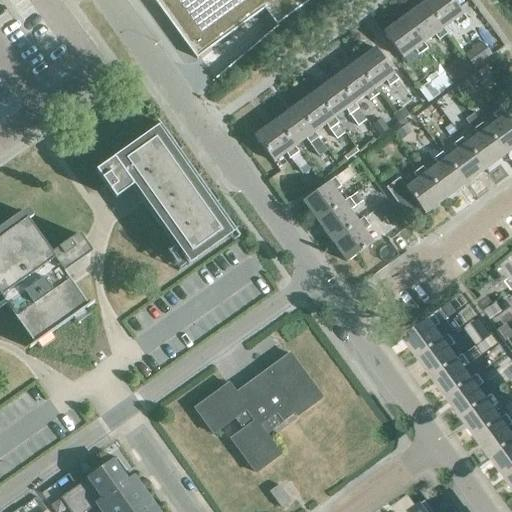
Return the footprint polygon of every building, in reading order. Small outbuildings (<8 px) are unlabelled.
[(276,25),(310,0),(153,0),(196,59),(264,9),(276,25)] [(442,29),(453,20),(457,26),(466,20),(462,14),(451,0),(425,0),(423,2),(442,29)] [(422,43),(434,35),(438,40),(446,34),(442,29),(423,2),(403,17),(422,43)] [(403,17),(382,32),(402,58),(414,49),(418,55),(426,48),(422,43),(403,17)] [(354,62),(373,89),(384,80),(388,86),(397,80),(393,74),(374,48),(354,62)] [(353,103),(365,95),(368,100),(377,94),(373,89),(354,62),(334,77),(353,103)] [(314,92),(332,117),(333,118),(345,109),(357,127),(365,120),(353,103),(334,77),(314,92)] [(429,81),(418,89),(427,102),(439,93),(429,81)] [(294,106),(313,132),(313,133),(313,132),(325,124),(336,139),(344,133),(333,118),(332,117),(314,92),(294,106)] [(274,121),(293,147),(305,138),(318,156),(326,150),(313,132),(313,133),(313,132),(294,106),(274,121)] [(485,129),(504,155),(511,149),(511,123),(505,114),(505,115),(501,109),(492,115),(496,121),(485,129)] [(309,169),(293,147),(274,121),(253,136),(273,161),(285,153),(289,158),(290,157),(302,174),(309,169)] [(451,124),(445,129),(449,135),(456,131),(451,124)] [(465,144),(484,170),(504,155),(485,129),(481,124),(472,130),(476,135),(465,144)] [(234,232),(215,204),(159,126),(119,154),(187,249),(179,255),(187,266),(234,232)] [(445,158),(464,185),(484,170),(465,144),(461,138),(453,145),(457,150),(445,158)] [(425,173),(444,199),(464,185),(445,158),(441,153),(433,159),(437,164),(425,173)] [(133,186),(113,158),(94,172),(114,200),(133,186)] [(420,208),(424,214),(444,199),(425,173),(421,167),(413,174),(417,179),(406,187),(399,178),(386,188),(408,217),(420,208)] [(348,168),(334,178),(340,187),(354,176),(348,168)] [(302,201),(316,222),(343,202),(334,191),(340,187),(334,178),(328,182),(302,201)] [(357,193),(348,199),(354,207),(362,201),(357,193)] [(316,222),(331,242),(357,222),(349,211),(354,207),(348,199),(348,198),(343,202),(316,222)] [(386,203),(377,210),(383,218),(392,212),(386,203)] [(357,222),(331,242),(346,262),(372,243),(363,230),(369,227),(362,218),(357,222)] [(89,254),(80,242),(76,236),(50,254),(26,220),(0,238),(0,298),(33,345),(88,307),(63,273),(89,254)] [(511,259),(502,267),(511,279),(506,283),(511,292),(511,291),(511,259)] [(429,320),(402,339),(417,360),(443,340),(435,329),(440,325),(448,319),(441,311),(434,317),(429,321),(429,320)] [(479,320),(468,328),(480,344),(491,336),(479,320)] [(443,340),(417,360),(431,380),(458,360),(449,349),(455,345),(449,336),(443,340)] [(321,398),(289,354),(264,372),(267,375),(238,396),(228,383),(194,408),(213,433),(234,417),(243,429),(231,438),(256,473),(280,455),(266,435),(294,414),(296,417),(321,398)] [(458,360),(431,380),(446,400),(472,380),(464,369),(469,365),(463,356),(458,360)] [(472,380),(446,400),(461,420),(487,400),(478,389),(484,385),(478,376),(472,380)] [(487,400),(461,420),(475,440),(501,420),(493,409),(498,405),(492,396),(487,400)] [(501,420),(475,440),(490,460),(511,443),(511,434),(507,429),(511,425),(511,412),(501,420)] [(511,443),(490,460),(504,480),(511,473),(511,443)] [(131,478),(116,458),(60,498),(69,511),(85,511),(98,503),(97,502),(131,478)] [(126,511),(145,499),(131,478),(97,502),(98,503),(104,511),(126,511)] [(288,501),(276,485),(267,492),(278,508),(288,501)] [(154,511),(145,499),(126,511),(154,511)] [(432,511),(425,502),(412,511),(432,511)]
